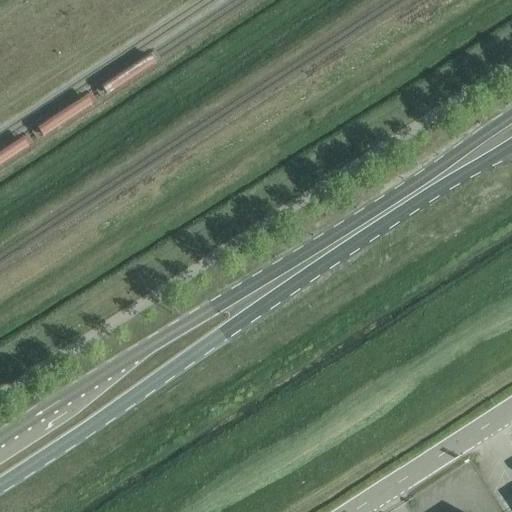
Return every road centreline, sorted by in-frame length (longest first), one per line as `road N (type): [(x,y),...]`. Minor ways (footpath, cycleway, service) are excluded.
road 1 (tertiary): [(0,486),(238,323),(318,256)]
road 2 (tertiary): [(318,256),(223,299),(0,442)]
road 3 (unclassified): [(354,511),(511,410)]
road 4 (tertiary): [(318,256),(443,175)]
